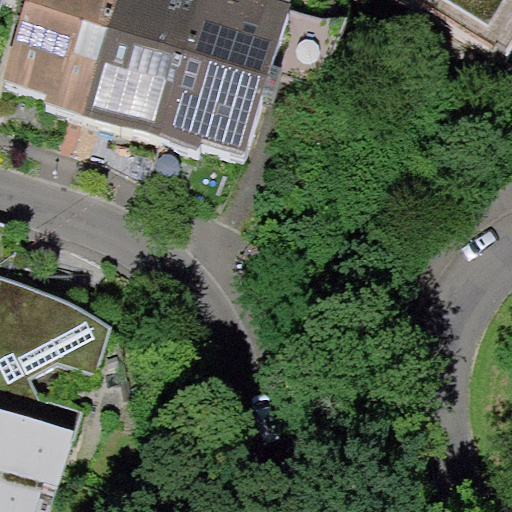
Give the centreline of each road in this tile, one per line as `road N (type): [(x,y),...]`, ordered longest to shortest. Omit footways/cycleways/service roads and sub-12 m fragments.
road 1 (residential): [(273,511),(229,367),(200,311),(150,260),(82,224),(0,196)]
road 2 (residential): [(511,237),(457,299),(429,396),(443,486),(457,511)]
